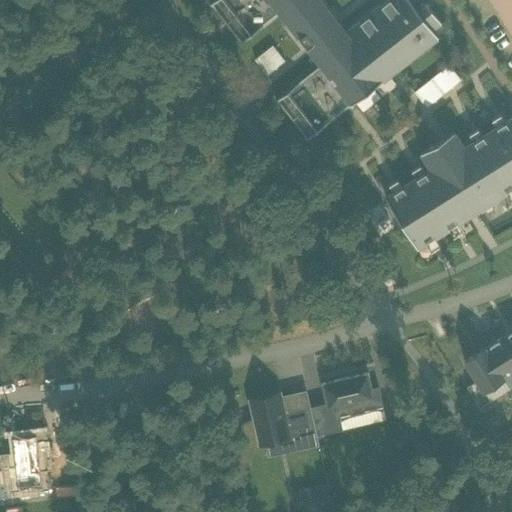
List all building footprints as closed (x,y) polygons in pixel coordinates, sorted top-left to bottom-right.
[(387,0),(345,33),(318,0),(213,0),(209,3),(210,4),(211,4),(240,40),(239,41),(240,42),(279,12),(320,64),(275,99),(276,100),(277,100),(306,137),(305,137),(306,138),(351,103),(382,80),(381,79),(436,36),(437,36),(438,36),(432,28),(439,22),(440,22),(441,21),(424,1),(423,1),(424,2),(416,8),(409,0),(387,0)] [(461,80),(448,64),(414,92),(426,108),(461,80)] [(433,236),(448,227),(451,232),(459,226),(456,222),(505,191),(508,195),(511,192),(511,117),(505,122),(502,117),(494,123),(497,127),(482,136),(480,132),(471,137),(474,141),(464,148),(454,132),(453,131),(420,152),(420,153),(421,153),(431,169),(425,173),(422,168),(414,173),(416,178),(402,187),(399,182),(391,188),(394,192),(386,197),(386,196),(385,197),(417,247),(418,247),(417,246),(425,242),(428,246),(436,241),(433,236)] [(511,352),(511,330),(502,337),(511,352)] [(503,378),(511,372),(511,352),(502,337),(484,348),(503,378)] [(503,378),(484,348),(464,361),(476,380),(466,386),(479,407),(489,400),(483,390),(503,378)] [(364,410),(383,406),(381,400),(378,386),(371,388),(368,372),(320,383),(325,403),(310,407),(316,435),(342,429),(339,416),(349,414),(350,415),(364,411),(364,410)] [(265,443),(310,433),(305,408),(285,413),(281,396),(280,392),(249,400),(259,445),(265,443)] [(0,494),(0,498),(20,495),(19,487),(42,485),(40,471),(52,469),(69,467),(66,445),(50,447),(49,440),(37,441),(36,435),(11,438),(13,452),(0,453),(0,494)] [(334,511),(328,484),(305,489),(310,511),(334,511)]
